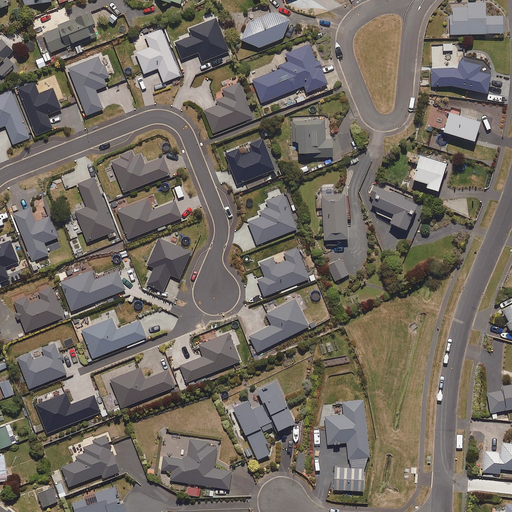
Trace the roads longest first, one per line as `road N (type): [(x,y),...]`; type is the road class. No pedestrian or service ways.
road 1 (residential): [(212,295),(221,222),(181,128),(164,118),(0,172)]
road 2 (unclassified): [(441,511),(449,376),(461,320),(511,199)]
road 3 (residential): [(422,0),(398,117),(386,123),(369,116),(356,83)]
